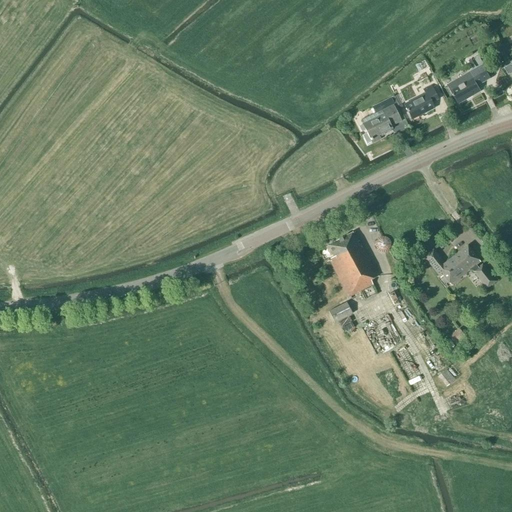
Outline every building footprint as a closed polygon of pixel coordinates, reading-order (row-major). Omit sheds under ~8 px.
[(474,58),(468,61),(473,69),(479,66),(474,59),(474,58)] [(483,66),(448,86),(459,103),(480,91),(477,87),(490,79),(483,66)] [(412,119),(433,108),(431,103),(438,100),(431,87),(424,90),(426,95),(405,105),(412,119)] [(388,107),(396,102),(394,97),(385,101),(388,107)] [(462,111),(475,105),(472,99),(459,105),(462,111)] [(372,143),(380,140),(378,136),(391,129),(390,127),(400,121),(393,106),(382,112),(361,122),(367,133),(362,135),(366,144),(371,142),(372,143)] [(376,278),(354,232),(352,233),(344,237),(336,241),(328,246),(326,247),(331,256),(332,256),(333,258),(330,259),(332,262),(330,262),(348,298),(372,285),(370,281),(376,278)] [(384,237),(383,237),(382,237),(380,237),(379,238),(378,239),(377,240),(376,241),(375,242),(375,243),(375,245),(375,246),(375,248),(376,249),(377,250),(378,251),(379,252),(380,252),(382,253),(383,253),(384,253),(386,252),(387,252),(388,251),(389,250),(390,249),(390,248),(391,246),(391,245),(391,243),(390,242),(390,241),(389,240),(388,239),(387,238),(386,237),(384,237)] [(476,265),(480,262),(467,246),(444,264),(433,250),(424,257),(440,278),(443,276),(450,285),(468,271),(472,271),(473,272),(486,290),(496,282),(482,264),(478,267),(476,265)] [(334,323),(351,315),(345,304),(329,312),(334,323)] [(465,337),(476,329),(469,320),(459,329),(465,337)] [(459,329),(448,337),(455,346),(466,338),(465,337),(459,329)] [(447,387),(455,380),(447,370),(438,377),(447,387)]
